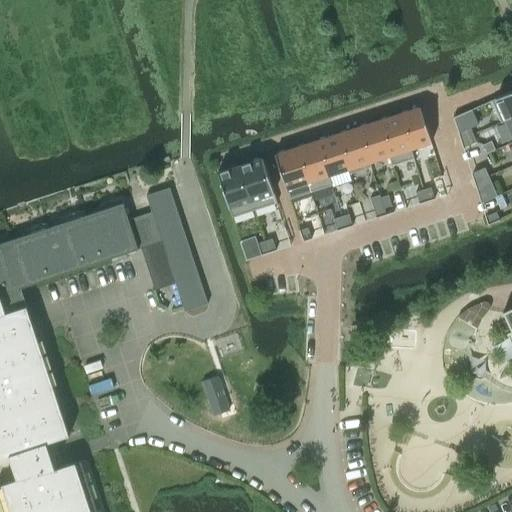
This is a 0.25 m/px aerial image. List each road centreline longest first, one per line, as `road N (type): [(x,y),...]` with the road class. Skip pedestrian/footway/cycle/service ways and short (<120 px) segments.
road 1 (residential): [(262,469),(146,412),(127,387),(126,351),(140,339),(223,306),(184,160)]
road 2 (residential): [(327,246),(464,202),(435,110)]
road 3 (residential): [(322,440),(327,246)]
